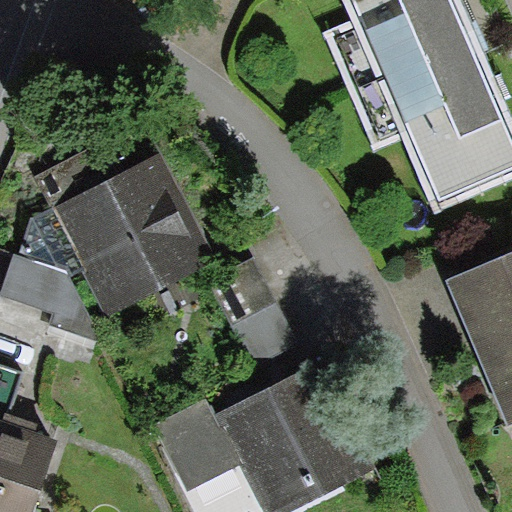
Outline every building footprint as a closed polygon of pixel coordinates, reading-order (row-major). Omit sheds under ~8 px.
[(511,136),(452,0),(346,0),(436,210),(511,178),(511,136)] [(33,226),(20,260),(14,258),(0,294),(0,298),(47,313),(42,329),(97,347),(99,339),(65,274),(81,265),(107,316),(215,261),(164,161),(109,190),(91,154),(40,180),(57,213),(33,226)] [(257,262),(208,287),(253,376),(302,350),(257,262)] [(511,267),(438,301),(472,376),(489,368),(511,417),(511,267)] [(0,511),(34,511),(57,441),(37,435),(40,423),(9,413),(23,374),(0,366),(0,511)] [(314,370),(214,419),(239,468),(261,511),(294,511),(367,476),(314,370)] [(206,404),(152,432),(184,495),(239,468),(214,419),(206,404)]
